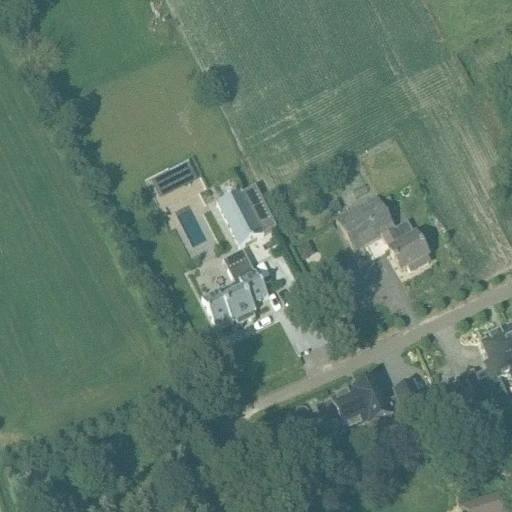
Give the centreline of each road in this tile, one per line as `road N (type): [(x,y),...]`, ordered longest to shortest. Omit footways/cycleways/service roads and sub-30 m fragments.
road 1 (residential): [(227,422),(14,0)]
road 2 (residential): [(511,291),(227,422)]
